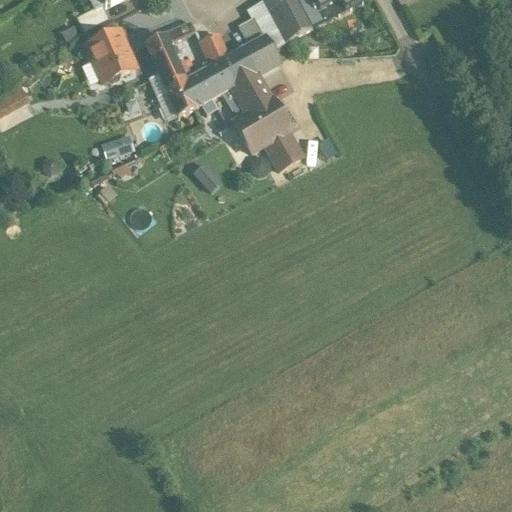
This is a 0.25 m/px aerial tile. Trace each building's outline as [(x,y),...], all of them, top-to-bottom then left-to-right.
[(98,0),(104,10),(124,0),(98,0)] [(301,14),(293,0),(264,0),(264,1),(265,3),(288,46),(322,28),(319,22),(312,8),(301,14)] [(319,22),(361,1),(360,0),(293,0),(301,14),(312,8),(319,22)] [(265,3),(246,13),(251,22),(263,44),(265,43),(271,54),(288,46),(265,3)] [(99,11),(76,23),(84,37),(86,36),(106,25),(99,11)] [(251,22),(238,30),(249,51),(263,44),(251,22)] [(106,25),(86,36),(91,49),(116,38),(110,24),(106,25)] [(190,27),(163,39),(163,40),(167,48),(195,36),(190,27)] [(91,49),(87,51),(103,87),(110,90),(117,87),(120,80),(134,74),(117,38),(116,38),(91,49)] [(216,39),(198,47),(206,66),(224,59),(216,39)] [(163,40),(144,48),(158,79),(166,97),(177,121),(195,112),(184,86),(172,59),(178,57),(175,50),(169,53),(167,48),(163,40)] [(249,51),(240,56),(255,80),(278,67),(271,54),(265,43),(263,44),(249,51)] [(240,56),(184,86),(195,112),(229,93),(255,80),(240,56)] [(150,83),(149,83),(157,101),(166,97),(158,79),(150,83)] [(255,80),(229,93),(246,122),(247,123),(272,107),(255,80)] [(19,91),(0,101),(0,118),(26,104),(19,91)] [(272,107),(247,123),(246,122),(233,131),(252,161),(264,153),(288,139),(290,137),(272,107)] [(288,139),(264,153),(279,177),(303,162),(288,139)] [(144,149),(122,156),(127,171),(149,164),(144,149)]
